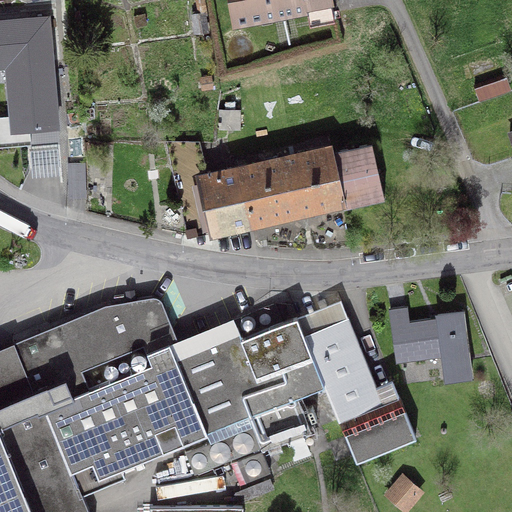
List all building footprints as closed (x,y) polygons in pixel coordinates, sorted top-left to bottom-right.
[(196,0),(199,13),(193,14),(196,32),(207,31),(203,0),(196,0)] [(334,13),(331,0),(229,0),(233,19),(306,5),(309,18),(334,13)] [(48,16),(0,20),(0,64),(7,64),(13,130),(57,126),(48,16)] [(220,128),(239,128),(239,110),(220,109),(220,128)] [(212,232),(252,223),(239,166),(210,173),(210,172),(206,173),(198,141),(168,141),(186,224),(208,219),(212,232)] [(329,146),(239,166),(252,223),(346,200),(347,205),(383,196),(371,143),(331,152),(329,146)] [(84,162),(68,163),(69,195),(86,194),(84,162)] [(297,394),(324,383),(304,334),(292,304),(275,303),(234,319),(237,327),(181,350),(165,309),(142,313),(137,299),(105,304),(0,346),(0,511),(89,511),(78,484),(207,432),(211,441),(186,451),(195,473),(261,446),(262,449),(263,451),(287,441),(295,461),(311,455),(303,435),(312,431),(297,394)] [(408,322),(405,306),(390,308),(397,360),(443,353),(446,378),(471,375),(462,311),(437,315),(438,317),(408,322)] [(416,436),(399,393),(382,400),(347,316),(304,334),(324,383),(356,461),(416,436)] [(241,483),(271,471),(263,451),(262,449),(232,461),(241,483)] [(404,509),(418,493),(401,479),(387,495),(404,509)]
